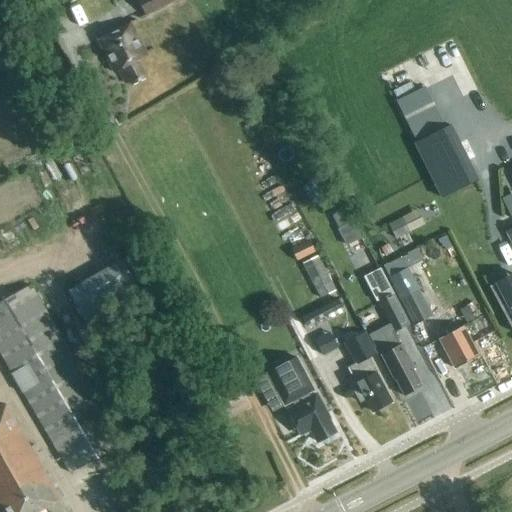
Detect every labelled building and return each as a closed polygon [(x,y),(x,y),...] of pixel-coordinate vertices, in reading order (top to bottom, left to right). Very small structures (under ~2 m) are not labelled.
[(136,0),(146,17),(179,0),(136,0)] [(138,62),(147,57),(131,24),(97,40),(113,73),(118,71),(125,84),(129,82),(131,87),(146,79),(138,62)] [(446,129),(410,147),(438,200),(475,182),(446,129)] [(511,169),(500,176),(511,196),(511,169)] [(402,219),(390,226),(397,239),(409,233),(402,219)] [(353,224),(339,231),(347,247),(361,239),(353,224)] [(387,267),(384,268),(395,289),(398,296),(417,287),(403,258),(387,267)] [(80,316),(137,290),(122,259),(66,285),(80,316)] [(324,271),(311,278),(322,299),(335,292),(324,271)] [(381,272),(365,280),(377,304),(378,303),(390,326),(393,333),(409,325),(394,295),(390,289),(381,272)] [(490,289),(511,330),(511,291),(506,280),(490,289)] [(0,355),(70,474),(123,442),(39,300),(30,286),(0,303),(0,355)] [(407,297),(401,300),(414,326),(432,317),(419,291),(407,297)] [(337,300),(303,318),(307,325),(328,314),(330,319),(343,312),(337,300)] [(390,326),(370,336),(376,347),(381,357),(394,381),(396,381),(404,397),(421,388),(413,372),(414,371),(395,337),(393,333),(390,326)] [(455,369),(479,357),(463,327),(452,333),(449,328),(437,334),(440,340),(439,340),(455,369)] [(371,347),(366,337),(364,333),(344,344),(356,365),(348,369),(354,380),(349,383),(360,403),(366,400),(374,413),(391,404),(384,391),(385,390),(376,373),(372,365),(371,365),(367,357),(364,351),(371,347)] [(311,430),(318,443),(335,434),(329,421),(330,420),(317,395),(311,398),(309,394),(315,391),(298,358),(268,373),(285,406),(293,402),(295,406),(287,410),(300,435),(311,430)] [(233,383),(216,392),(223,405),(240,397),(233,383)] [(0,509),(1,511),(40,511),(59,501),(4,407),(0,409),(0,509)]
